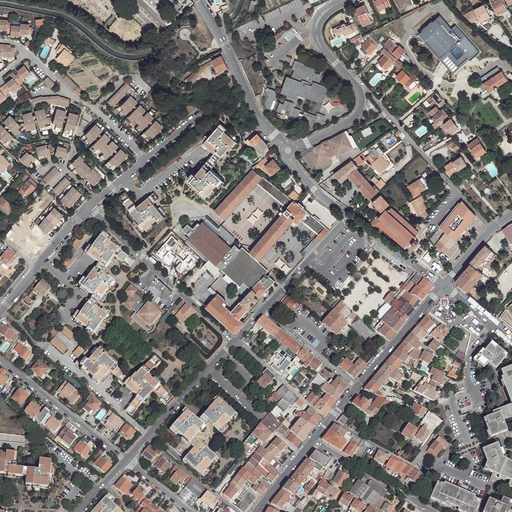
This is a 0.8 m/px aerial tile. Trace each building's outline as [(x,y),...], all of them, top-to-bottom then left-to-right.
[(373,0),(374,1),(378,10),(383,7),(383,8),(389,5),(386,0),(373,0)] [(412,4),(409,0),(397,0),(402,9),(403,8),(412,4)] [(491,3),(498,15),(507,10),(502,0),(491,0),(492,3),(491,3)] [(418,8),(416,2),(412,4),(403,8),(406,14),(418,8)] [(365,20),(367,24),(372,22),(367,13),(369,13),(365,4),(360,7),(361,9),(356,12),(361,22),(365,20)] [(490,17),(484,4),(473,10),(479,21),(486,17),(487,19),(490,17)] [(478,20),(472,10),(463,15),(466,18),(472,23),(478,20)] [(422,31),(418,35),(425,41),(427,43),(426,44),(442,60),(447,55),(458,66),(467,58),(469,60),(470,61),(480,52),(455,25),(451,29),(439,16),(432,22),(431,22),(421,31),(422,31)] [(0,29),(3,29),(7,30),(8,25),(8,20),(0,18),(0,29)] [(22,22),(21,22),(20,26),(20,33),(24,34),(29,34),(29,32),(32,32),(32,29),(32,27),(29,27),(29,24),(25,24),(22,24),(22,22)] [(332,29),(336,36),(344,32),(346,36),(354,31),(351,24),(347,26),(346,25),(346,24),(345,24),(345,23),(344,23),(343,23),(343,24),(342,24),(342,25),(342,26),(342,27),(338,29),(337,27),(332,29)] [(7,30),(7,33),(11,33),(11,35),(15,36),(19,36),(20,33),(20,26),(8,25),(7,30)] [(367,51),(370,53),(377,46),(379,44),(371,36),(369,38),(362,46),(364,48),(367,51)] [(399,46),(390,38),(384,44),(398,58),(405,51),(399,45),(399,46)] [(427,43),(425,41),(424,42),(453,74),(469,60),(467,58),(458,66),(447,55),(442,60),(426,44),(427,43)] [(0,48),(0,52),(0,56),(8,57),(7,60),(11,61),(15,58),(15,57),(15,48),(15,47),(10,47),(8,47),(8,45),(1,44),(0,48)] [(66,47),(62,44),(56,51),(59,54),(58,56),(68,65),(75,57),(70,53),(64,48),(66,47)] [(389,51),(384,47),(381,51),(385,55),(378,62),(386,69),(392,63),(397,67),(401,63),(396,58),(390,52),(389,51)] [(208,66),(210,68),(211,68),(214,66),(218,73),(228,68),(222,55),(206,63),(208,66)] [(67,67),(68,65),(58,56),(56,58),(61,62),(67,67)] [(293,117),(298,119),(301,110),(294,108),(299,95),(322,104),(324,99),(319,98),(322,89),(327,91),(328,87),(320,84),(323,75),(315,72),(316,68),(291,59),(289,64),(293,66),(292,69),(294,70),(291,78),(287,76),(285,80),(290,82),(287,90),(282,88),(281,93),(287,95),(284,104),(276,101),(277,99),(275,96),(276,94),(275,91),(274,91),(274,92),(272,92),(273,90),(267,88),(265,104),(269,113),(272,111),(273,109),(281,112),(279,116),(288,120),(289,115),(290,113),(294,115),(293,117)] [(186,85),(208,66),(206,63),(198,67),(182,83),(186,85)] [(397,67),(395,70),(399,74),(396,77),(404,84),(404,83),(408,87),(414,81),(414,82),(417,78),(413,74),(410,77),(403,71),(406,67),(401,63),(397,67)] [(19,73),(16,75),(21,82),(24,79),(24,78),(30,73),(24,65),(20,68),(17,71),(19,73)] [(494,88),(494,89),(498,86),(497,86),(507,79),(502,70),(501,71),(497,66),(480,78),(482,82),(478,85),(484,94),(488,91),(489,91),(494,88)] [(406,67),(403,71),(410,77),(413,74),(406,67)] [(81,90),(60,69),(55,74),(74,93),(73,94),(78,96),(81,90)] [(11,77),(12,78),(9,81),(2,86),(7,93),(11,90),(12,91),(20,85),(22,83),(21,82),(16,75),(13,72),(10,75),(11,77)] [(156,83),(146,74),(141,79),(151,88),(156,83)] [(42,82),(50,89),(55,84),(47,76),(42,82)] [(107,102),(112,107),(132,87),(126,82),(107,102)] [(425,83),(422,86),(427,91),(430,88),(425,83)] [(20,85),(12,91),(14,93),(21,87),(20,85)] [(433,97),(442,105),(444,102),(439,96),(438,96),(436,94),(435,94),(434,94),(433,95),(433,96),(433,97)] [(115,110),(123,117),(130,110),(131,108),(133,106),(135,105),(137,102),(130,95),(117,108),(115,110)] [(31,99),(34,106),(43,104),(42,97),(42,96),(31,99)] [(59,96),(42,97),(43,104),(58,103),(59,96)] [(70,99),(59,96),(58,103),(58,104),(68,107),(70,99)] [(136,122),(138,124),(135,129),(139,133),(146,126),(147,124),(149,122),(151,121),(153,118),(147,112),(143,116),(142,114),(146,111),(139,104),(137,107),(135,109),(134,111),(132,112),(125,119),(129,123),(133,119),(136,122)] [(443,109),(440,111),(435,106),(429,112),(433,117),(432,118),(435,122),(437,124),(447,115),(443,109)] [(38,121),(40,131),(46,129),(45,126),(44,124),(48,123),(47,118),(44,108),(35,111),(36,114),(36,117),(37,119),(38,121)] [(56,124),(55,129),(60,131),(63,121),(64,119),(65,117),(65,115),(66,111),(57,108),(53,120),(52,123),(56,124)] [(316,116),(304,111),(300,123),(312,127),(314,121),(322,124),(325,115),(317,113),(316,116)] [(22,114),(25,123),(25,125),(26,129),(30,128),(32,133),(37,132),(35,122),(34,120),(33,117),(33,115),(32,112),(22,114)] [(69,134),(70,129),(74,130),(79,115),(69,112),(68,116),(67,118),(67,120),(66,122),(63,132),(69,134)] [(460,121),(456,114),(452,117),(457,123),(460,121)] [(19,124),(10,115),(3,122),(6,125),(8,126),(10,128),(11,129),(18,136),(22,132),(18,128),(21,126),(19,124)] [(444,124),(448,130),(452,134),(458,128),(450,118),(444,124)] [(149,135),(152,138),(162,127),(155,120),(153,123),(151,124),(149,126),(148,128),(141,135),(145,139),(149,135)] [(208,137),(206,135),(201,141),(203,143),(209,148),(215,153),(212,156),(210,158),(216,163),(218,161),(230,147),(233,149),(238,143),(235,141),(230,136),(224,131),(226,128),(221,123),(218,126),(213,132),(208,137)] [(0,125),(0,136),(9,146),(16,139),(9,132),(7,130),(5,128),(4,127),(1,124),(0,125)] [(85,139),(83,141),(87,146),(95,138),(96,137),(98,135),(99,133),(102,131),(95,124),(84,135),(87,137),(85,139)] [(470,129),(469,127),(468,127),(462,130),(466,136),(472,131),(470,129)] [(312,159),(316,167),(331,159),(330,157),(336,154),(337,156),(348,150),(346,146),(353,143),(349,134),(348,133),(352,130),(351,128),(342,133),(341,134),(342,136),(341,137),(339,134),(326,141),(326,142),(327,144),(324,146),(323,144),(321,143),(314,147),(315,149),(313,150),(316,156),(312,159)] [(90,148),(94,152),(98,148),(103,153),(99,157),(103,161),(111,154),(112,152),(114,150),(115,149),(118,146),(112,140),(108,144),(106,143),(110,139),(104,133),(102,136),(100,137),(98,139),(97,141),(90,148)] [(253,145),(261,138),(257,134),(252,138),(251,137),(245,142),(244,140),(242,141),(246,145),(249,149),(250,147),(253,145)] [(352,135),(349,134),(353,143),(346,146),(348,150),(357,145),(352,135)] [(201,141),(196,135),(149,172),(154,178),(201,141)] [(253,145),(260,153),(268,146),(261,138),(253,145)] [(487,151),(478,138),(468,145),(477,158),(487,151)] [(37,147),(39,158),(46,157),(45,154),(47,154),(47,156),(51,155),(49,147),(47,148),(47,145),(45,140),(41,141),(42,146),(37,147)] [(57,145),(54,156),(60,158),(61,156),(63,156),(62,159),(65,160),(68,152),(66,151),(68,146),(64,145),(63,147),(57,145)] [(106,163),(110,167),(114,163),(117,166),(127,155),(120,148),(118,151),(116,153),(114,155),(113,156),(106,163)] [(10,159),(11,157),(1,149),(0,150),(3,153),(10,159)] [(365,158),(362,153),(354,159),(360,165),(365,160),(369,165),(377,158),(381,155),(376,149),(365,158)] [(22,153),(24,155),(20,159),(28,167),(33,162),(31,161),(32,160),(34,161),(36,159),(31,153),(30,154),(28,152),(26,150),(22,153)] [(79,155),(73,162),(72,163),(76,167),(83,161),(84,159),(79,155)] [(386,162),(381,155),(377,158),(372,163),(372,164),(374,166),(377,169),(380,173),(385,169),(382,165),(386,162)] [(467,164),(461,156),(453,162),(452,161),(444,166),(451,175),(467,164)] [(216,163),(210,158),(205,163),(200,169),(195,175),(193,172),(187,178),(190,180),(196,186),(201,190),(199,193),(205,198),(207,195),(212,190),(217,184),(220,186),(225,181),(222,178),(216,173),(211,168),(216,163)] [(263,159),(256,165),(258,166),(270,176),(272,174),(273,175),(281,168),(273,159),(269,163),(265,158),(263,159)] [(352,160),(351,159),(342,166),(343,167),(352,160)] [(358,167),(352,160),(343,167),(334,173),(341,182),(349,176),(370,199),(378,192),(373,186),(357,168),(358,167)] [(382,165),(385,169),(390,164),(387,160),(387,161),(386,162),(382,165)] [(83,161),(76,167),(75,168),(79,173),(87,165),(83,161)] [(92,169),(87,165),(79,173),(84,177),(85,176),(92,169)] [(60,172),(55,167),(43,179),(48,184),(60,172)] [(92,169),(85,176),(89,181),(97,172),(93,168),(92,169)] [(262,177),(253,169),(248,175),(215,210),(224,219),(226,221),(229,217),(227,215),(257,183),(262,177)] [(97,172),(89,181),(94,185),(102,177),(97,172)] [(25,173),(20,178),(24,181),(29,176),(25,173)] [(375,184),(380,189),(385,184),(381,179),(379,181),(374,176),(371,179),(375,184)] [(70,182),(65,177),(53,189),(58,194),(65,187),(70,183),(70,182)] [(287,208),(293,201),(262,177),(257,183),(283,205),(287,208)] [(422,177),(420,178),(426,188),(414,195),(414,194),(410,196),(412,199),(429,189),(422,177)] [(29,194),(37,185),(30,178),(21,188),(22,188),(18,192),(23,196),(26,192),(29,194)] [(415,181),(407,187),(404,188),(410,197),(410,196),(414,194),(414,195),(426,188),(420,178),(415,181)] [(82,193),(73,186),(69,191),(77,198),(82,193)] [(299,195),(294,190),(288,195),(295,200),(299,195)] [(77,198),(69,191),(65,195),(73,203),(77,198)] [(125,192),(119,197),(124,203),(131,211),(135,217),(140,223),(137,225),(142,231),(145,229),(151,224),(157,219),(159,222),(165,217),(163,215),(158,208),(153,203),(159,198),(154,192),(137,206),(125,192)] [(372,202),(381,211),(384,208),(389,204),(381,194),(372,202)] [(73,203),(65,195),(61,200),(69,208),(73,203)] [(425,201),(421,195),(410,202),(418,214),(424,219),(428,214),(425,210),(421,203),(423,202),(425,201)] [(0,208),(8,215),(11,211),(15,215),(20,210),(12,204),(2,196),(0,199),(0,208)] [(477,213),(462,199),(450,214),(466,227),(477,213)] [(39,201),(37,200),(25,215),(31,220),(32,220),(33,219),(32,218),(31,217),(38,208),(39,207),(36,205),(39,201)] [(295,201),(294,200),(293,201),(287,208),(283,205),(280,209),(284,212),(250,252),(261,262),(265,258),(263,256),(290,223),(294,226),(295,226),(297,223),(301,219),(307,212),(306,210),(295,201)] [(63,215),(54,207),(50,212),(59,219),(63,215)] [(38,208),(31,217),(32,218),(40,209),(38,208)] [(369,224),(379,232),(383,228),(401,244),(405,248),(408,244),(409,245),(412,242),(414,239),(417,236),(416,236),(419,232),(421,229),(418,226),(415,224),(413,227),(391,208),(388,212),(384,208),(381,211),(369,224)] [(59,219),(50,212),(46,216),(55,224),(59,219)] [(307,212),(301,219),(319,234),(322,231),(325,227),(307,212)] [(25,215),(24,214),(15,225),(22,231),(31,220),(25,215)] [(466,227),(450,214),(445,220),(461,234),(466,227)] [(55,224),(46,216),(42,221),(51,229),(55,224)] [(461,234),(445,220),(439,227),(456,240),(461,234)] [(51,229),(42,221),(38,226),(47,233),(51,229)] [(240,250),(240,249),(237,247),(235,245),(231,242),(221,232),(217,236),(202,222),(200,225),(198,223),(192,229),(187,224),(182,230),(189,236),(190,236),(187,239),(209,259),(203,265),(215,276),(221,270),(225,266),(226,265),(240,250)] [(511,224),(502,231),(511,243),(511,242),(511,224)] [(231,242),(234,238),(220,225),(217,228),(218,229),(231,242)] [(445,253),(456,240),(439,227),(430,238),(435,244),(435,245),(445,253)] [(86,235),(83,232),(72,245),(73,246),(68,252),(71,254),(62,264),(67,269),(76,258),(74,256),(78,251),(77,250),(88,236),(86,235)] [(89,246),(84,252),(99,263),(95,269),(101,273),(105,268),(110,262),(114,256),(129,267),(134,261),(119,250),(113,245),(107,241),(109,238),(103,233),(100,236),(92,248),(89,246)] [(318,242),(323,237),(319,234),(314,239),(318,242)] [(165,241),(163,239),(151,252),(159,260),(165,254),(168,257),(171,254),(168,251),(171,247),(165,241)] [(314,239),(301,253),(305,257),(318,242),(314,239)] [(240,249),(240,250),(247,256),(266,273),(269,271),(239,244),(237,247),(240,249)] [(481,250),(470,262),(471,263),(476,267),(488,267),(489,265),(493,261),(497,255),(485,244),(481,250)] [(8,248),(1,256),(3,258),(8,262),(10,261),(15,254),(8,248)] [(240,301),(231,312),(239,319),(248,309),(249,309),(258,298),(267,288),(268,289),(274,282),(275,281),(272,279),(272,280),(270,278),(270,277),(269,275),(268,276),(266,274),(267,274),(266,273),(247,256),(240,250),(226,265),(225,266),(243,283),(241,286),(237,290),(244,297),(240,301)] [(165,254),(159,260),(163,263),(168,257),(165,254)] [(465,270),(477,281),(483,286),(490,279),(489,278),(490,267),(492,268),(496,263),(493,261),(489,265),(488,267),(476,267),(471,263),(465,270)] [(221,270),(226,274),(223,278),(237,290),(241,286),(243,283),(225,266),(221,270)] [(92,298),(91,299),(97,303),(98,303),(99,301),(104,294),(108,289),(111,291),(116,285),(113,282),(107,278),(101,273),(95,269),(90,275),(86,281),(83,279),(78,285),(81,287),(87,292),(93,296),(92,298)] [(455,281),(467,292),(473,285),(477,281),(465,270),(455,281)] [(410,282),(416,275),(414,272),(405,283),(407,285),(410,282)] [(415,286),(422,278),(417,274),(416,275),(410,282),(415,286)] [(431,291),(434,286),(431,284),(430,284),(424,279),(417,287),(428,294),(431,290),(431,291)] [(42,280),(34,290),(39,294),(43,297),(51,287),(42,280)] [(415,286),(410,282),(407,285),(407,286),(404,290),(409,294),(415,286)] [(147,303),(136,293),(138,291),(131,284),(124,292),(129,296),(122,304),(130,310),(131,308),(132,307),(134,305),(136,307),(140,311),(147,303)] [(473,285),(467,292),(477,299),(480,294),(482,292),(473,285)] [(486,288),(482,292),(480,294),(483,296),(485,293),(489,288),(488,286),(486,288)] [(53,289),(51,287),(43,297),(45,299),(53,289)] [(208,289),(214,294),(204,304),(206,306),(234,332),(236,332),(244,324),(239,319),(231,312),(223,304),(226,301),(210,287),(208,289)] [(417,287),(416,287),(410,294),(409,295),(411,297),(413,296),(414,297),(418,300),(422,302),(427,295),(428,294),(417,287)] [(412,307),(418,300),(414,297),(413,296),(411,297),(409,295),(410,294),(409,294),(404,290),(402,291),(399,295),(408,303),(412,307)] [(395,295),(394,295),(391,292),(384,300),(387,303),(388,304),(390,306),(393,303),(391,300),(393,298),(395,295)] [(292,307),(297,301),(290,295),(283,303),(286,306),(284,308),(291,315),(296,310),(292,307)] [(399,295),(396,299),(395,300),(393,303),(390,306),(392,308),(393,308),(397,312),(398,313),(403,317),(405,315),(412,307),(408,303),(399,295)] [(95,306),(97,303),(91,299),(89,302),(84,308),(80,314),(77,312),(73,318),(75,320),(82,325),(88,329),(85,332),(92,336),(94,334),(98,327),(103,321),(105,323),(110,317),(107,315),(101,311),(95,306)] [(183,300),(171,313),(184,325),(196,312),(183,300)] [(341,303),(339,301),(332,310),(333,311),(341,303)] [(348,324),(345,322),(349,317),(354,321),(357,317),(353,313),(341,302),(341,303),(333,311),(322,324),(336,336),(348,324)] [(148,304),(147,303),(140,311),(136,307),(134,305),(132,307),(131,308),(135,312),(130,317),(145,331),(147,329),(148,330),(149,330),(150,329),(151,329),(151,328),(152,327),(152,326),(151,325),(160,315),(150,306),(148,304)] [(388,304),(387,303),(376,315),(382,320),(390,312),(392,308),(390,306),(388,304)] [(397,312),(393,308),(392,308),(390,312),(382,320),(381,321),(381,322),(387,327),(396,334),(405,324),(404,323),(401,320),(400,320),(396,317),(398,313),(397,312)] [(504,322),(502,324),(507,328),(511,331),(511,318),(506,309),(499,318),(504,322)] [(403,317),(398,313),(396,317),(400,320),(401,320),(404,323),(407,320),(408,318),(405,315),(403,317)] [(269,321),(263,316),(256,323),(263,328),(269,321)] [(418,325),(428,334),(427,334),(429,336),(430,335),(438,328),(439,327),(425,317),(418,325)] [(275,326),(269,321),(263,328),(263,329),(269,333),(275,326)] [(389,342),(396,334),(387,327),(381,322),(377,326),(381,330),(379,333),(387,340),(389,342)] [(0,333),(9,340),(10,339),(14,342),(19,336),(11,330),(12,329),(8,326),(7,327),(4,324),(3,325),(0,323),(0,333)] [(430,335),(440,343),(446,334),(450,330),(441,323),(439,327),(438,328),(430,335)] [(75,335),(65,326),(60,331),(70,341),(72,339),(80,345),(80,346),(85,341),(77,334),(75,335)] [(281,331),(275,326),(269,333),(270,334),(275,338),(281,331)] [(426,333),(417,326),(411,334),(419,340),(418,340),(419,341),(421,339),(426,333)] [(60,331),(55,327),(49,332),(55,337),(60,331)] [(263,329),(261,332),(267,337),(270,334),(269,333),(263,329)] [(288,337),(281,331),(275,338),(282,344),(288,337)] [(249,340),(244,336),(241,340),(248,346),(258,335),(257,334),(256,336),(254,334),(249,340)] [(410,334),(408,336),(416,342),(418,340),(419,340),(411,334),(410,334)] [(439,344),(440,343),(430,335),(429,336),(434,340),(439,344)] [(416,342),(408,336),(403,342),(412,347),(414,349),(417,350),(420,345),(416,342)] [(68,349),(55,337),(50,342),(63,354),(68,349)] [(302,348),(288,337),(282,344),(283,345),(281,348),(293,358),(296,355),(302,348)] [(439,344),(434,340),(427,347),(435,353),(441,345),(439,344)] [(375,341),(371,346),(377,352),(378,352),(380,349),(382,347),(379,344),(378,345),(376,344),(377,343),(375,341)] [(412,347),(403,342),(397,350),(406,355),(408,352),(409,351),(412,347)] [(507,356),(491,343),(490,345),(505,358),(507,356)] [(31,353),(19,344),(14,350),(19,354),(18,355),(26,361),(25,362),(29,364),(33,358),(29,355),(31,353)] [(85,350),(80,346),(80,345),(73,353),(78,358),(85,350)] [(505,358),(490,345),(484,351),(482,349),(473,360),(484,368),(485,366),(485,364),(483,363),(485,360),(488,363),(495,369),(505,358)] [(85,359),(80,365),(83,367),(88,373),(94,377),(91,380),(97,385),(100,383),(105,377),(110,371),(112,374),(118,379),(123,384),(126,386),(132,391),(137,396),(125,410),(131,416),(136,410),(143,402),(148,396),(153,390),(161,398),(167,403),(172,397),(158,385),(152,379),(147,374),(154,366),(160,361),(154,355),(141,369),(136,375),(131,381),(117,368),(115,366),(109,360),(104,356),(106,353),(100,348),(98,350),(93,356),(88,362),(85,359)] [(303,366),(311,355),(303,349),(294,359),(293,361),(301,368),(303,366)] [(423,353),(417,350),(414,349),(411,352),(410,354),(408,356),(409,356),(408,357),(416,360),(418,361),(419,360),(423,353)] [(406,355),(397,350),(391,356),(402,362),(404,363),(408,357),(409,356),(408,356),(406,355)] [(465,355),(459,350),(457,353),(455,356),(461,361),(465,355)] [(424,351),(423,353),(419,360),(422,361),(428,365),(433,356),(424,351)] [(321,369),(324,366),(311,355),(303,366),(306,368),(308,366),(319,374),(323,370),(321,369)] [(400,365),(402,362),(391,356),(389,359),(400,365)] [(408,365),(412,367),(414,364),(416,360),(408,357),(404,363),(408,365)] [(291,363),(286,358),(278,368),(273,364),(271,367),(275,371),(281,374),(282,375),(291,363)] [(363,368),(367,364),(360,358),(353,366),(346,359),(345,361),(343,359),(337,365),(339,367),(354,379),(357,375),(360,371),(363,368)] [(400,365),(389,359),(385,365),(397,370),(399,366),(400,365)] [(48,369),(38,361),(31,370),(41,378),(43,380),(50,371),(48,369)] [(397,370),(385,365),(378,373),(388,378),(390,379),(397,370)] [(399,366),(397,370),(390,379),(394,381),(394,380),(398,383),(400,381),(403,377),(402,377),(407,371),(404,369),(402,368),(399,366)] [(511,366),(501,371),(503,377),(506,383),(507,384),(508,386),(505,387),(511,405),(493,412),(494,415),(486,418),(488,424),(486,425),(488,431),(491,437),(504,432),(503,430),(504,430),(505,427),(502,420),(511,416),(511,366)] [(429,386),(437,389),(440,385),(442,379),(443,380),(443,379),(445,374),(432,368),(430,374),(434,376),(429,386)] [(272,381),(276,377),(267,369),(265,371),(263,374),(264,375),(257,382),(265,389),(269,384),(272,381)] [(7,373),(2,370),(0,372),(0,383),(3,386),(8,379),(11,376),(7,373)] [(388,378),(378,373),(372,379),(382,385),(388,378)] [(325,381),(318,375),(313,382),(320,388),(325,381)] [(348,385),(338,377),(334,382),(331,379),(328,383),(333,387),(341,394),(348,385)] [(428,379),(425,378),(422,382),(421,382),(413,391),(435,402),(441,392),(438,390),(425,385),(428,379)] [(328,383),(325,381),(320,388),(323,391),(327,394),(327,393),(336,400),(341,394),(333,387),(328,383)] [(75,390),(65,382),(57,392),(59,394),(67,401),(66,402),(71,406),(81,395),(75,390)] [(364,389),(378,397),(381,391),(378,389),(380,388),(370,382),(364,389)] [(290,391),(284,385),(276,393),(275,392),(271,396),(274,399),(277,402),(281,398),(282,399),(290,391)] [(29,396),(19,389),(11,399),(21,406),(29,396)] [(299,399),(298,399),(294,396),(295,395),(290,391),(282,399),(290,405),(292,407),(295,403),(299,399)] [(309,394),(310,395),(306,400),(325,417),(332,409),(330,408),(321,400),(311,391),(309,394)] [(336,400),(327,393),(327,394),(321,400),(330,408),(336,400)] [(101,404),(90,395),(86,400),(89,402),(86,405),(92,410),(94,412),(101,404)] [(364,400),(358,396),(352,403),(370,415),(371,413),(375,416),(377,413),(378,412),(379,411),(371,406),(364,400)] [(381,396),(380,397),(387,400),(391,402),(392,403),(400,407),(402,403),(403,402),(396,399),(388,398),(384,396),(383,396),(383,397),(381,396)] [(378,397),(373,403),(371,406),(379,411),(385,403),(387,400),(380,397),(378,397)] [(366,398),(364,400),(371,406),(373,403),(366,398)] [(203,415),(201,418),(205,422),(207,419),(209,421),(220,431),(222,429),(225,431),(228,428),(225,425),(232,417),(235,414),(218,399),(215,402),(203,415)] [(290,405),(282,399),(277,405),(284,412),(290,405)] [(302,402),(299,399),(295,403),(300,407),(303,405),(303,404),(302,402)] [(24,412),(33,418),(37,421),(36,422),(40,425),(41,423),(48,414),(49,413),(44,409),(40,415),(37,412),(40,409),(31,402),(24,412)] [(427,409),(415,403),(410,412),(421,418),(427,409)] [(92,410),(86,405),(83,409),(89,414),(92,410)] [(322,418),(310,408),(306,412),(311,415),(310,416),(318,422),(322,418)] [(184,414),(169,431),(173,434),(176,431),(178,433),(189,443),(191,441),(193,443),(197,440),(194,437),(204,426),(202,424),(205,422),(201,418),(198,421),(187,411),(184,414)] [(299,413),(296,411),(294,414),(298,418),(294,423),(296,424),(293,427),(285,420),(281,424),(290,431),(302,442),(308,434),(313,429),(313,428),(315,425),(299,413)] [(306,412),(305,411),(304,412),(303,412),(299,413),(315,425),(318,422),(310,416),(311,415),(306,412)] [(442,421),(429,411),(423,419),(422,421),(424,422),(428,425),(430,422),(438,427),(442,421)] [(278,421),(269,413),(260,424),(272,434),(273,434),(276,430),(281,424),(278,421)] [(52,417),(48,414),(41,423),(44,426),(45,425),(55,433),(60,426),(56,423),(55,424),(54,422),(55,421),(55,420),(52,417)] [(121,420),(113,414),(110,417),(107,422),(105,425),(112,430),(114,428),(116,426),(120,429),(124,423),(121,420)] [(348,419),(343,415),(337,421),(344,425),(348,419)] [(415,428),(408,423),(401,434),(409,439),(412,435),(417,429),(415,428)] [(272,434),(260,424),(244,443),(250,448),(255,453),(261,447),(264,444),(263,443),(265,440),(266,441),(272,434)] [(290,431),(281,424),(276,430),(287,440),(296,448),(302,442),(290,431)] [(329,431),(351,443),(356,447),(361,439),(348,432),(335,424),(329,431)] [(135,432),(126,425),(121,431),(119,434),(124,438),(124,437),(129,440),(135,432)] [(422,427),(419,425),(417,427),(417,429),(412,435),(423,443),(430,434),(425,430),(422,427)] [(70,430),(66,426),(58,437),(70,446),(76,438),(73,435),(68,432),(70,430)] [(0,433),(26,436),(27,430),(0,427),(0,433)] [(322,440),(344,453),(351,443),(329,431),(322,440)] [(443,446),(446,448),(449,444),(439,436),(435,441),(427,452),(435,458),(443,448),(442,447),(443,446)] [(287,446),(277,438),(271,444),(280,452),(287,446)] [(197,440),(193,443),(196,446),(194,448),(184,459),(188,462),(201,474),(203,472),(206,475),(209,471),(206,469),(213,461),(216,457),(199,442),(197,440)] [(0,448),(18,450),(25,451),(25,445),(25,444),(0,441),(0,448)] [(91,450),(80,441),(74,449),(85,458),(91,450)] [(264,444),(261,447),(275,458),(280,452),(271,444),(267,449),(265,448),(268,444),(265,442),(264,444)] [(240,448),(246,453),(250,448),(244,443),(240,448)] [(356,447),(351,443),(344,453),(352,458),(358,448),(356,447)] [(161,453),(150,444),(142,454),(151,461),(157,454),(159,456),(161,453)] [(482,450),(487,462),(485,467),(488,468),(487,470),(493,473),(499,460),(498,458),(502,456),(499,450),(497,444),(482,450)] [(275,458),(261,447),(255,453),(263,459),(270,464),(272,466),(276,461),(274,459),(275,458)] [(387,455),(379,450),(378,452),(376,451),(375,450),(371,457),(374,459),(373,460),(383,465),(386,459),(387,460),(390,456),(388,454),(387,455)] [(332,460),(315,451),(309,459),(325,469),(332,460)] [(8,475),(15,476),(23,477),(24,468),(16,467),(17,464),(14,464),(11,464),(12,460),(14,460),(15,453),(6,452),(6,454),(3,454),(0,453),(0,473),(8,474),(8,475)] [(167,458),(161,453),(159,456),(153,463),(156,465),(155,466),(154,466),(157,469),(161,472),(164,474),(171,466),(165,461),(167,458)] [(259,464),(263,459),(255,453),(252,458),(259,464)] [(157,454),(151,461),(150,462),(152,464),(153,463),(159,456),(157,454)] [(103,458),(101,456),(94,463),(97,466),(105,473),(112,466),(111,465),(104,459),(103,458)] [(106,456),(104,459),(111,465),(112,462),(106,456)] [(499,476),(506,460),(503,458),(502,456),(498,458),(499,460),(493,473),(499,476)] [(386,466),(400,475),(400,474),(407,465),(392,457),(391,458),(386,466)] [(255,469),(259,464),(252,458),(248,463),(255,469)] [(26,477),(26,485),(33,486),(40,486),(48,487),(49,475),(50,475),(51,468),(51,460),(40,459),(39,470),(38,472),(35,472),(35,469),(27,468),(26,477)] [(270,464),(263,459),(259,464),(265,469),(267,466),(268,467),(270,464)] [(316,465),(306,459),(302,465),(312,470),(317,474),(322,468),(317,465),(316,465)] [(505,479),(510,481),(508,487),(511,488),(511,462),(506,460),(499,476),(498,478),(504,481),(505,479)] [(251,475),(255,469),(248,463),(244,469),(251,475)] [(255,469),(251,475),(257,480),(261,475),(268,481),(271,484),(276,478),(265,469),(259,464),(255,469)] [(312,470),(302,465),(299,468),(312,477),(314,473),(311,471),(312,470)] [(407,476),(409,478),(409,479),(416,484),(423,475),(415,470),(407,465),(400,474),(406,478),(407,476)] [(268,467),(267,466),(265,469),(276,478),(278,475),(268,467)] [(244,469),(241,467),(236,474),(238,475),(246,482),(248,484),(250,482),(247,480),(251,475),(244,469)] [(188,476),(179,468),(169,480),(173,483),(177,479),(179,481),(182,484),(188,476)] [(319,480),(316,479),(315,480),(312,477),(299,468),(296,472),(306,478),(310,481),(311,482),(315,484),(317,482),(319,480)] [(332,482),(342,488),(349,478),(339,471),(336,477),(332,482)] [(290,479),(300,485),(304,480),(307,483),(310,481),(306,478),(296,472),(290,479)] [(334,474),(330,472),(328,476),(326,479),(332,483),(332,482),(336,477),(333,475),(334,474)] [(124,475),(122,478),(130,484),(132,481),(124,475)] [(240,489),(246,482),(238,475),(233,481),(232,480),(231,482),(232,483),(230,485),(226,484),(222,490),(220,493),(220,494),(220,495),(221,495),(222,497),(229,502),(240,489)] [(256,481),(257,480),(251,475),(247,480),(250,482),(254,485),(255,485),(256,486),(257,485),(255,483),(256,481)] [(130,484),(122,478),(116,486),(115,487),(127,496),(134,486),(130,484)] [(205,490),(192,479),(187,484),(185,487),(188,490),(199,498),(204,492),(205,490)] [(303,489),(289,480),(282,489),(292,495),(293,495),(295,496),(296,497),(299,500),(301,501),(305,497),(307,495),(308,493),(309,492),(303,489)] [(370,504),(376,508),(381,500),(388,491),(371,481),(367,486),(358,480),(349,492),(357,497),(358,498),(363,500),(370,504)] [(329,487),(322,481),(313,494),(317,497),(319,493),(323,496),(329,487)] [(303,489),(309,492),(310,490),(315,484),(311,482),(308,486),(306,485),(303,489)] [(431,497),(465,511),(475,511),(480,502),(474,499),(474,500),(472,499),(471,498),(468,496),(469,494),(450,486),(450,488),(446,487),(445,487),(443,486),(443,485),(437,483),(431,497)] [(256,486),(258,488),(264,493),(267,489),(261,484),(260,485),(259,486),(257,485),(256,486)] [(256,486),(255,485),(252,489),(261,496),(264,493),(258,488),(256,486)] [(338,492),(332,488),(330,487),(329,487),(323,496),(327,498),(325,501),(330,505),(332,501),(338,492)] [(141,490),(137,488),(132,495),(139,500),(137,503),(138,504),(140,505),(146,498),(143,496),(145,492),(142,489),(141,490)] [(243,511),(255,497),(246,489),(246,490),(239,497),(242,499),(236,507),(242,511),(243,511)] [(276,496),(286,502),(288,500),(290,501),(292,503),(296,497),(295,496),(293,495),(292,495),(282,489),(276,496)] [(207,491),(205,490),(204,492),(205,494),(200,500),(203,502),(200,505),(206,510),(209,506),(210,507),(216,499),(211,495),(207,492),(207,491)] [(122,511),(112,502),(110,501),(113,497),(109,494),(106,497),(92,511),(122,511)] [(348,496),(344,494),(338,502),(347,508),(353,499),(348,496)] [(286,502),(276,496),(274,499),(270,504),(285,511),(290,506),(291,505),(288,503),(286,502)] [(244,511),(256,498),(255,497),(243,511),(244,511)] [(297,507),(301,510),(301,509),(309,500),(305,497),(301,501),(297,507)] [(459,511),(465,511),(431,497),(430,499),(459,511)] [(483,511),(508,511),(511,503),(511,502),(502,498),(500,504),(489,499),(483,511)] [(361,511),(364,509),(366,510),(370,504),(363,500),(361,503),(357,500),(355,499),(350,506),(351,507),(354,509),(352,511),(351,511),(361,511)] [(150,504),(145,500),(140,505),(140,506),(144,509),(148,511),(149,511),(154,506),(150,504)] [(301,501),(299,500),(292,508),(295,509),(297,507),(301,501)] [(396,511),(397,511),(381,500),(376,508),(377,509),(382,511),(396,511)] [(231,508),(223,503),(219,508),(220,509),(217,511),(236,511),(231,508)]
